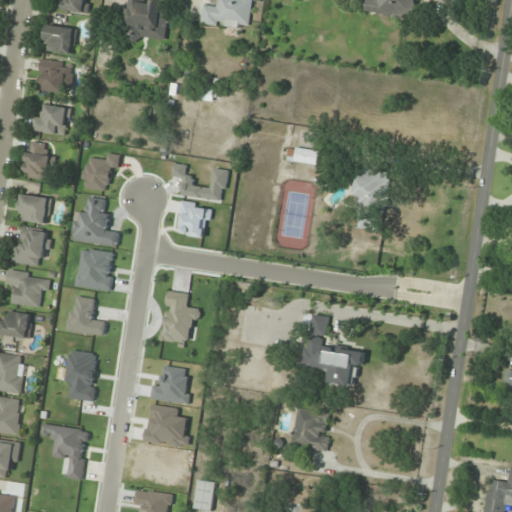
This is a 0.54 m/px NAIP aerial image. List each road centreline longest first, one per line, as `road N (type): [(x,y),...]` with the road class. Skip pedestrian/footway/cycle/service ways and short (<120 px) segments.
road 1 (tertiary): [(436,511),(511,11)]
road 2 (residential): [(469,299),(144,251)]
road 3 (residential): [(104,511),(151,198)]
road 4 (residential): [(27,0),(0,168)]
